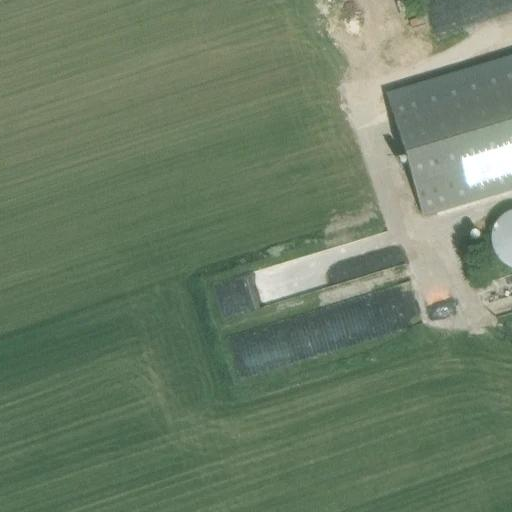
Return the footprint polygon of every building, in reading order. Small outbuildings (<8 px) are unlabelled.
[(511,0),(493,0),(496,11),(511,6),(511,0)] [(461,6),(436,12),(441,30),(466,23),(461,6)] [(503,78),(511,74),(511,39),(493,45),(503,78)] [(511,83),(393,118),(423,219),(511,192),(511,83)] [(507,274),(511,271),(511,212),(482,228),(507,274)]
